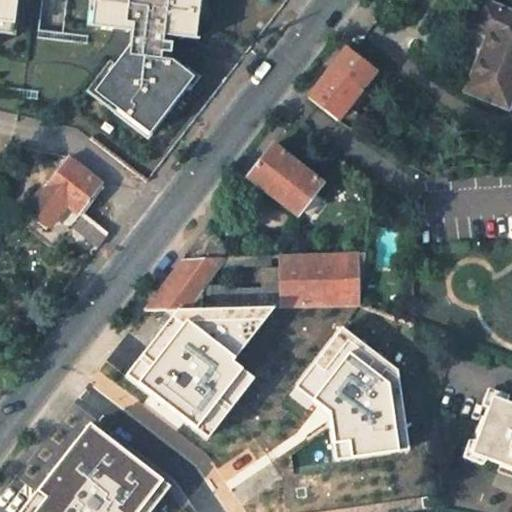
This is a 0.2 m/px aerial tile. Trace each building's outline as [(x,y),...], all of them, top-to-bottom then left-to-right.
[(0,0),(0,21),(14,23),(16,0),(0,0)] [(93,0),(92,12),(99,13),(98,27),(131,31),(130,44),(100,82),(123,99),(116,108),(148,133),(193,76),(171,59),(169,59),(159,58),(160,51),(170,52),(171,42),(161,41),(162,34),(172,35),(188,37),(190,23),(196,23),(198,0),(93,0)] [(488,35),(464,92),(506,108),(511,92),(511,13),(483,3),(472,29),(488,35)] [(194,38),(196,23),(190,23),(188,37),(194,38)] [(169,59),(170,52),(160,51),(159,58),(169,59)] [(305,99),(336,121),(372,73),(343,51),(305,99)] [(100,82),(93,91),(116,108),(123,99),(100,82)] [(295,217),(319,184),(270,146),(245,178),(295,217)] [(102,188),(65,159),(26,212),(48,229),(67,202),(83,214),(102,188)] [(82,216),(72,229),(97,248),(107,234),(82,216)] [(225,245),(206,229),(180,262),(214,260),(222,259),(225,245)] [(279,256),(279,285),(225,288),(224,309),(357,304),(363,251),(279,256)] [(197,284),(214,260),(180,262),(163,285),(197,284)] [(142,312),(199,310),(197,284),(163,285),(142,312)] [(238,381),(148,313),(106,369),(196,437),(238,381)] [(333,327),(288,386),(316,408),(324,459),(401,448),(390,370),(333,327)] [(475,428),(467,448),(511,465),(511,399),(490,391),(475,428)] [(127,511),(153,480),(80,425),(31,488),(36,496),(19,511),(127,511)]
